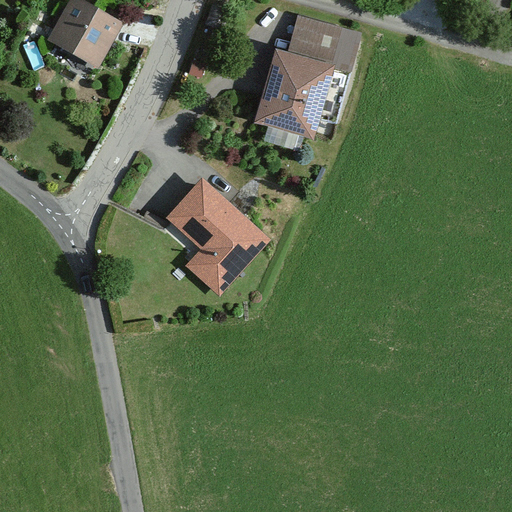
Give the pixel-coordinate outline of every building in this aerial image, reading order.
[(75,4),(53,43),(98,69),(120,29),(75,4)] [(228,14),(212,8),(206,23),(223,29),(228,14)] [(277,51),(256,120),(315,138),(336,66),(350,71),(361,36),(300,18),(289,54),(277,51)] [(204,65),(194,62),(191,72),(201,75),(204,65)] [(204,188),(171,224),(204,253),(190,268),(221,295),(267,243),(204,188)]
